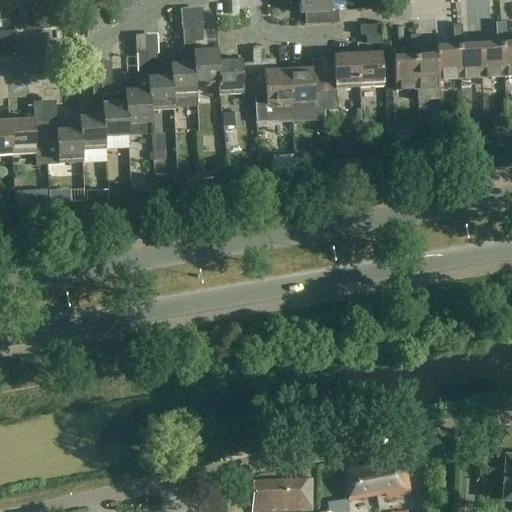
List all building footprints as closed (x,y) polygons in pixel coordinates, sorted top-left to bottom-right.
[(306,25),(339,24),(338,12),(332,12),(331,0),(298,0),(300,14),(310,14),(311,24),(306,25)] [(49,1),(37,2),(39,30),(50,29),(49,1)] [(39,30),(37,2),(25,3),(27,30),(39,30)] [(505,22),(501,23),(496,23),(496,33),(506,32),(505,22)] [(462,25),(457,25),(453,25),(453,35),(463,35),(462,25)] [(196,97),(194,50),(193,28),(186,28),(184,31),(186,61),(171,62),(174,111),(174,108),(197,107),(197,97),(196,97)] [(220,96),(218,60),(217,48),(194,50),(193,42),(200,42),(202,39),(202,28),(193,28),(194,50),(196,97),(197,97),(196,85),(218,84),(219,96),(220,96)] [(0,32),(0,46),(16,45),(15,31),(0,32)] [(497,43),(480,44),(482,78),(504,77),(502,43),(506,42),(506,32),(496,33),(497,43)] [(370,45),(382,44),(381,35),(367,36),(367,42),(370,45)] [(419,35),(415,35),(410,35),(411,45),(420,45),(419,35)] [(436,46),(437,54),(439,81),(460,79),(459,45),(463,45),(463,35),(453,35),(454,45),(436,46)] [(502,43),(504,77),(511,76),(511,42),(506,42),(502,43)] [(460,79),(482,78),(480,44),(463,45),(459,45),(460,79)] [(396,91),(418,90),(416,55),(420,55),(420,45),(411,45),(411,55),(394,56),(396,91)] [(217,48),(218,60),(220,96),(243,95),(243,97),(255,97),(253,69),(242,69),(242,59),(218,60),(218,48),(217,48)] [(254,69),(253,69),(255,97),(266,96),(266,106),(290,104),(289,68),(275,69),(275,60),(265,61),(264,52),(253,53),(254,69)] [(360,89),(384,87),(382,52),(358,53),(360,89)] [(336,90),(360,89),(358,53),(334,54),(335,64),(324,65),(325,110),(337,110),(336,90)] [(138,89),(126,89),(128,137),(129,137),(151,135),(151,124),(147,54),(137,55),(138,89)] [(156,54),(147,54),(151,124),(152,124),(151,112),(174,111),(171,62),(171,63),(157,64),(156,54)] [(440,89),(439,81),(437,54),(420,55),(416,55),(418,90),(440,89)] [(312,67),(289,68),(290,104),(314,103),(316,135),(326,135),(325,110),(324,65),(312,66),(312,67)] [(106,138),(128,137),(126,89),(125,89),(126,101),(104,103),(103,95),(109,95),(112,92),(111,80),(102,81),(103,93),(106,150),(106,138)] [(103,115),(80,116),(83,163),(83,151),(106,150),(103,93),(93,94),(94,105),(96,108),(102,108),(103,115)] [(57,128),(46,128),(48,165),(83,163),(80,116),(79,116),(80,128),(57,129),(57,128)] [(36,166),(48,165),(46,128),(35,129),(34,118),(10,120),(12,155),(36,154),(36,166)] [(10,120),(0,120),(0,155),(12,155),(10,120)] [(276,129),(258,130),(258,144),(277,143),(276,129)] [(385,498),(410,494),(403,454),(374,458),(374,467),(343,472),(348,501),(385,495),(385,498)] [(253,482),(251,511),(311,511),(313,479),(253,482)]
